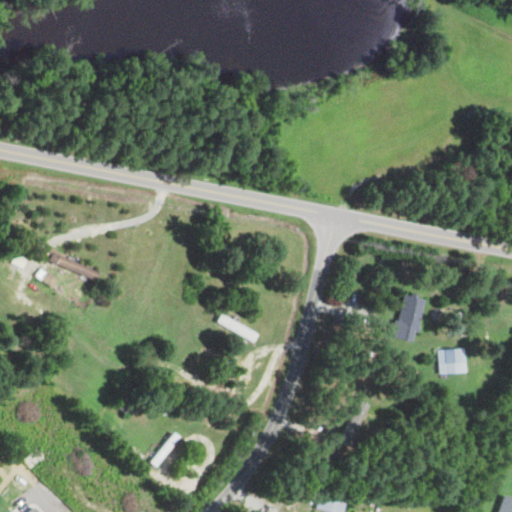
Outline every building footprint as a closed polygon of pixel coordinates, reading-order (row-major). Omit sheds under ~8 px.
[(94,273),(53,253),(49,261),(91,281),(94,273)] [(420,299),(398,295),(391,339),(413,342),(420,299)] [(214,322),(250,342),(255,335),(218,315),(214,322)] [(462,350),(437,350),(438,374),(462,373),(462,350)] [(147,462),(153,467),(176,438),(170,433),(147,462)] [(313,509),(329,511),(340,511),(343,501),(316,495),(313,509)] [(495,511),(511,511),(511,498),(499,495),(495,511)]
